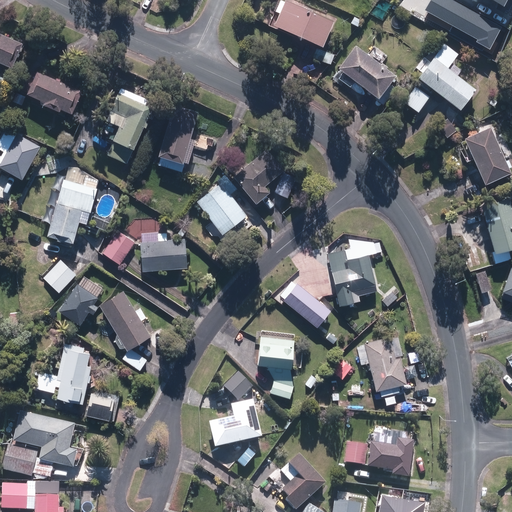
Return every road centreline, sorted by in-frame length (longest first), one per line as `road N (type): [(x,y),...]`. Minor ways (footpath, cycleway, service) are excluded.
road 1 (residential): [(373,174),(249,280),(174,397)]
road 2 (residential): [(373,174),(423,248),(441,299),(457,352),(467,442)]
road 3 (residential): [(190,63),(320,126),(373,174)]
road 4 (residential): [(59,0),(190,63)]
road 5 (residential): [(126,511),(119,497),(139,439),(174,397)]
